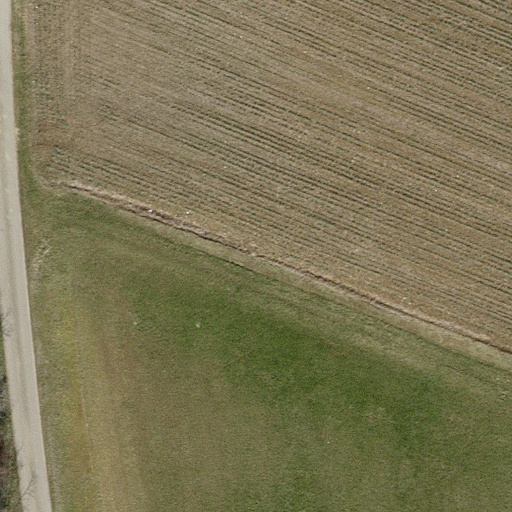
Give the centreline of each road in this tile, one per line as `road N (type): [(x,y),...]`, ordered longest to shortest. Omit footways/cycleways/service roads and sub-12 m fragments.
road 1 (track): [(17,183),(511,392)]
road 2 (track): [(51,511),(3,0)]
